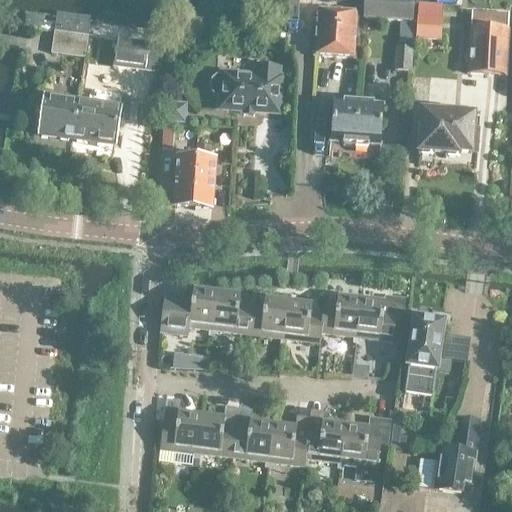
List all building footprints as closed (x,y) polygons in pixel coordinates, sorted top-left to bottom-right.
[(365,0),(364,20),(412,23),(413,0),(365,0)] [(354,60),(357,16),(317,14),(314,58),(354,60)] [(441,42),(442,21),(417,19),(416,40),(441,42)] [(506,78),(508,32),(470,30),(467,75),(506,78)] [(85,60),(88,38),(54,33),(51,55),(85,60)] [(144,71),(147,46),(117,42),(114,67),(144,71)] [(397,70),(414,70),(414,47),(397,47),(397,70)] [(279,113),(281,77),(279,76),(279,68),(257,66),(256,77),(222,75),(222,78),(219,79),(217,80),(215,81),(215,82),(214,83),(213,85),(213,86),(213,88),(213,89),(213,91),(214,92),(214,94),(215,95),(217,97),(219,98),(219,108),(279,113)] [(72,141),(78,107),(78,102),(62,100),(62,95),(39,92),(35,119),(42,120),(39,136),(59,139),(60,142),(68,143),(70,140),(72,141)] [(183,123),(185,101),(169,99),(167,121),(183,123)] [(355,150),(358,106),(358,101),(338,99),(338,105),(333,104),(330,145),(342,145),(342,147),(343,149),(355,150)] [(380,148),(383,108),(378,108),(379,102),(358,101),(358,106),(355,150),(366,151),(368,149),(368,147),(380,148)] [(98,145),(104,106),(78,102),(78,107),(72,141),(75,141),(76,144),(84,145),(86,143),(98,145)] [(443,156),(446,112),(429,110),(428,115),(422,114),(419,154),(420,154),(422,157),(428,158),(430,155),(443,156)] [(477,151),(478,135),(472,135),(473,118),(467,118),(467,113),(446,112),(443,156),(447,156),(448,159),(455,160),(456,157),(458,157),(458,155),(471,156),(471,150),(477,151)] [(176,128),(165,127),(162,150),(173,151),(176,128)] [(197,148),(196,161),(209,162),(210,148),(197,148)] [(209,162),(196,161),(177,159),(177,160),(174,208),(211,211),(215,162),(209,162)] [(211,338),(217,293),(206,292),(205,294),(193,292),(192,303),(164,299),(160,335),(188,339),(189,330),(209,333),(208,338),(211,338)] [(248,338),(251,310),(239,309),(240,298),(228,297),(228,295),(217,293),(211,338),(214,339),(215,334),(248,338)] [(356,345),(361,300),(350,299),(350,301),(338,299),(336,310),(323,308),(322,319),(320,336),(321,336),(353,340),(353,345),(356,345)] [(393,345),(396,317),(383,316),(384,305),(372,304),(372,302),(361,300),(356,345),(359,346),(359,341),(393,345)] [(283,347),(288,302),(277,301),(277,303),(265,301),(264,312),(251,310),(248,338),(280,342),(280,347),(283,347)] [(320,336),(322,319),(310,317),(311,307),(299,305),(299,304),(288,302),(283,347),(286,348),(286,342),(320,347),(321,336),(320,336)] [(436,372),(442,326),(431,324),(429,320),(419,319),(417,322),(415,322),(408,368),(409,368),(405,396),(432,400),(436,372)] [(173,371),(204,375),(207,361),(174,357),(173,371)] [(196,461),(202,416),(191,415),(190,417),(178,415),(177,426),(164,424),(160,452),(194,456),(193,461),(196,461)] [(232,461),(236,433),(223,431),(225,421),(212,419),(213,418),(202,416),(196,461),(199,461),(200,456),(232,461)] [(377,471),(381,443),(389,444),(392,422),(376,420),(375,432),(357,430),(357,428),(346,426),(340,471),(343,472),(344,467),(377,471)] [(470,488),(476,448),(479,425),(480,425),(480,424),(459,421),(459,422),(455,453),(441,451),(435,492),(460,496),(461,487),(470,488)] [(268,470),(273,425),(262,424),(262,426),(250,424),(248,435),(236,433),(232,461),(265,465),(265,470),(268,470)] [(305,462),(307,442),(295,440),(296,430),(284,428),(284,427),(273,425),(268,470),(271,470),(271,465),(305,470),(306,462),(305,462)] [(340,471),(346,426),(335,425),(334,427),(322,425),(321,436),(308,434),(307,442),(305,462),(306,462),(338,466),(337,471),(340,471)]
